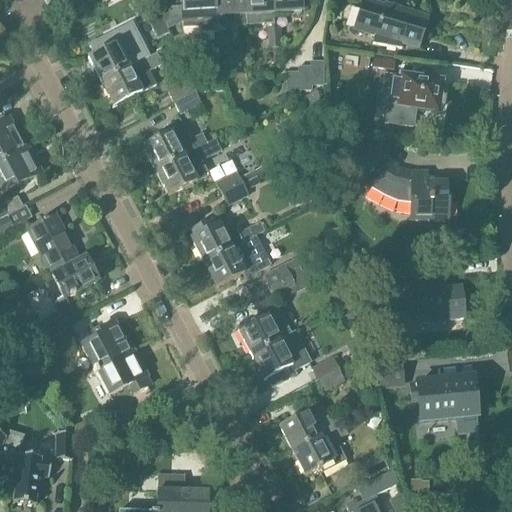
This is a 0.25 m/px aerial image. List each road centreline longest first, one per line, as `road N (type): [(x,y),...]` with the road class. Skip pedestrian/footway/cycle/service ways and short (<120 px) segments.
road 1 (residential): [(270,511),(12,16)]
road 2 (residential): [(511,249),(511,48)]
